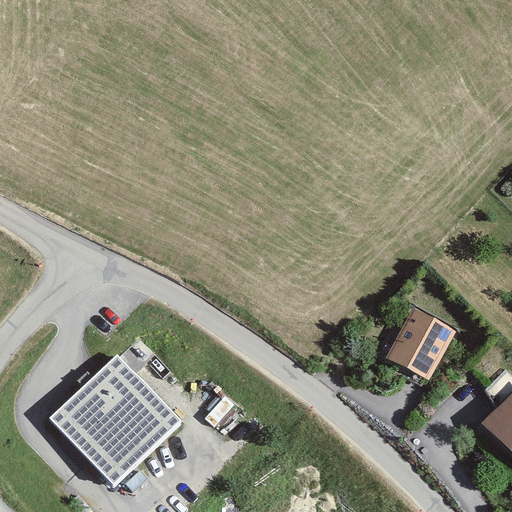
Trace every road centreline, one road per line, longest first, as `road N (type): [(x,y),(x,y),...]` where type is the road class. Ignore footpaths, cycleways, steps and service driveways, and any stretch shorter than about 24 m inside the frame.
road 1 (unclassified): [(82,251),(169,290),(298,380),(442,511)]
road 2 (residential): [(82,251),(0,347)]
